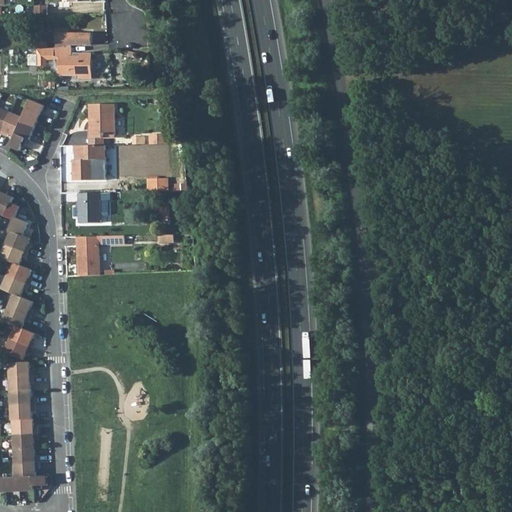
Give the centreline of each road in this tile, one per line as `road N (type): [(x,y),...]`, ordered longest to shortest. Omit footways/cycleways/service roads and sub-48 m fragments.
road 1 (residential): [(373,511),(369,323),(328,0)]
road 2 (trunk): [(302,511),(295,251),(260,0)]
road 3 (trunk): [(230,0),(266,267),(271,511)]
road 4 (residential): [(30,187),(50,240),(62,508)]
